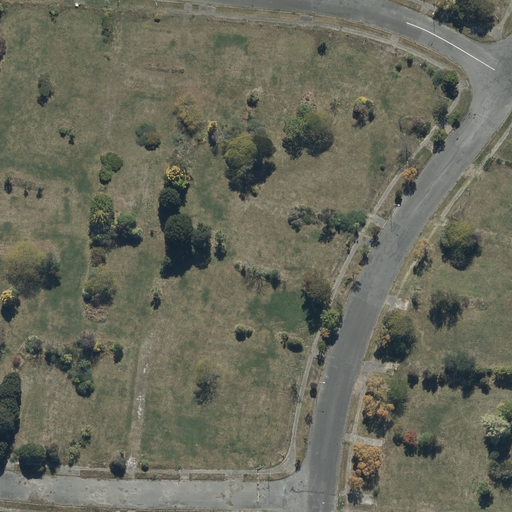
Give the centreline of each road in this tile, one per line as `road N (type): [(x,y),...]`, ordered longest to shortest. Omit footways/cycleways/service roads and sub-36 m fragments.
road 1 (unclassified): [(319,511),(330,406),(361,313),(399,234),(508,78)]
road 2 (track): [(318,496),(88,495),(0,486)]
road 3 (residential): [(318,0),(396,17),(508,78)]
